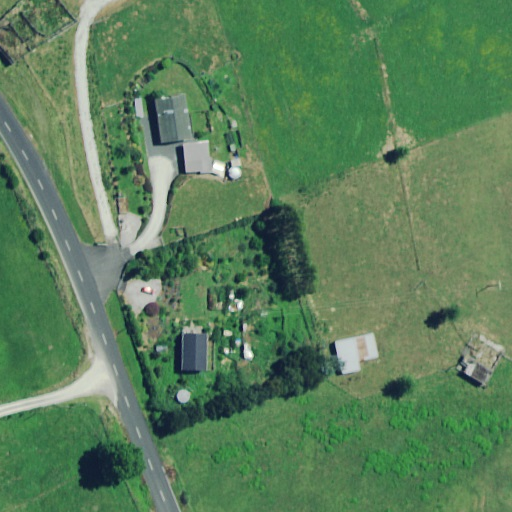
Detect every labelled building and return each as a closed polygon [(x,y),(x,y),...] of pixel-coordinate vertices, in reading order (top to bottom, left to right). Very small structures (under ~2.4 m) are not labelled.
[(155,99),(160,142),(190,138),(185,95),(155,99)] [(184,143),(186,172),(211,170),(209,141),(184,143)] [(182,333),(182,371),(207,371),(207,334),(182,333)] [(335,341),(342,377),(362,373),(360,360),(377,356),(373,334),(335,341)] [(500,349),(474,334),(454,370),(480,385),(500,349)] [(178,389),(177,389),(175,390),(174,391),(174,392),(173,394),(172,395),(172,397),(172,398),(173,399),(173,401),(174,402),(175,403),(176,404),(177,405),(179,405),(180,405),(182,405),(183,405),(184,404),(186,403),(187,402),(188,401),(188,400),(189,399),(189,397),(189,396),(189,394),(188,393),(187,392),(186,391),(185,390),(184,389),(182,389),(181,389),(179,389),(178,389)]
